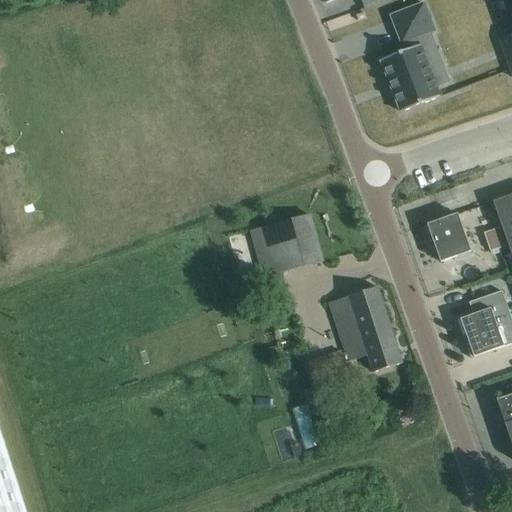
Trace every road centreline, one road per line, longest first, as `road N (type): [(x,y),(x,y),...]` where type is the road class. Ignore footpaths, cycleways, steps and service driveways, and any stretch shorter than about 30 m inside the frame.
road 1 (tertiary): [(486,511),(366,180)]
road 2 (tertiary): [(366,180),(297,0)]
road 3 (unclassified): [(366,180),(511,127)]
